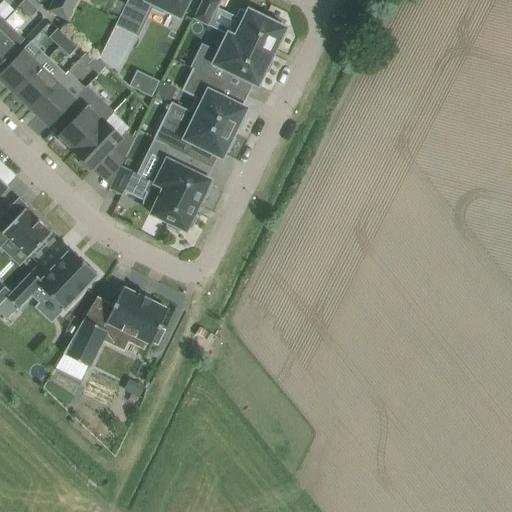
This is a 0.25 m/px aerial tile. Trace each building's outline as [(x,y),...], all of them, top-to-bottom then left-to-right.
[(31,17),(38,11),(26,0),(24,0),(19,5),(31,17)] [(53,0),(48,11),(66,20),(76,0),(53,0)] [(127,0),(115,26),(138,37),(152,9),(163,14),(165,10),(180,18),(188,0),(127,0)] [(207,25),(218,1),(216,0),(201,0),(193,18),(207,25)] [(270,17),(268,21),(248,11),(235,38),(234,39),(270,57),(284,29),(279,26),(281,22),(270,17)] [(0,64),(24,40),(5,21),(0,25),(0,64)] [(56,30),(48,37),(67,58),(75,51),(56,30)] [(234,39),(235,38),(228,34),(219,53),(202,45),(191,68),(193,69),(222,83),(225,85),(231,73),(256,85),(263,71),(267,73),(273,61),(269,59),(270,57),(234,39)] [(40,51),(32,59),(22,50),(0,73),(0,80),(14,94),(40,67),(48,59),(40,51)] [(94,57),(87,65),(97,75),(105,67),(94,57)] [(31,110),(65,75),(57,67),(49,76),(40,67),(14,94),(31,110)] [(222,83),(193,69),(182,91),(197,98),(190,112),(233,133),(235,129),(239,131),(245,118),(241,116),(245,109),(216,95),(222,83)] [(136,72),(129,87),(148,96),(155,81),(136,72)] [(65,91),(73,82),(65,75),(31,110),(49,127),(67,108),(74,100),(65,91)] [(105,122),(113,114),(85,88),(74,100),(67,108),(76,116),(58,136),(60,138),(58,140),(65,147),(67,145),(74,152),(75,152),(104,122),(105,122)] [(181,129),(163,120),(154,139),(168,146),(187,155),(192,143),(221,157),(224,150),(228,152),(235,139),(231,137),(233,133),(190,112),(181,129)] [(120,137),(105,122),(104,122),(75,152),(74,152),(73,153),(81,160),(79,163),(87,170),(89,168),(91,170),(111,150),(123,161),(134,139),(126,132),(120,137)] [(209,181),(188,171),(194,159),(186,155),(187,155),(168,146),(151,181),(198,204),(202,196),(206,198),(212,186),(208,185),(209,181)] [(133,172),(120,166),(109,190),(122,196),(133,172)] [(187,227),(191,229),(196,217),(193,215),(198,204),(151,181),(150,180),(145,191),(148,193),(144,200),(144,204),(145,208),(148,210),(152,212),(151,214),(168,223),(166,227),(178,232),(180,228),(185,231),(187,227)] [(28,257),(34,251),(37,254),(46,244),(43,241),(50,234),(41,226),(43,224),(34,216),(33,218),(24,209),(13,221),(4,213),(0,217),(0,248),(9,239),(28,257)] [(0,303),(0,313),(6,320),(17,308),(18,309),(19,308),(31,295),(39,303),(48,295),(63,310),(64,309),(64,308),(95,276),(96,276),(97,275),(71,251),(70,252),(65,257),(42,282),(31,272),(6,298),(0,303)] [(105,322),(131,335),(129,339),(144,347),(146,342),(151,345),(153,342),(157,344),(163,331),(159,329),(168,310),(150,301),(151,299),(139,294),(139,296),(122,288),(105,322)] [(63,354),(54,368),(80,381),(88,366),(89,367),(102,341),(107,331),(83,320),(63,354)] [(135,383),(130,394),(138,399),(144,387),(135,383)]
